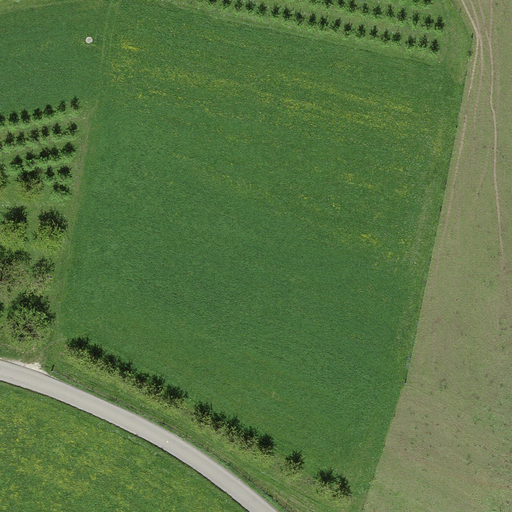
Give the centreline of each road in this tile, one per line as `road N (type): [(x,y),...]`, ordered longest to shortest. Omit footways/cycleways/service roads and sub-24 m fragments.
road 1 (track): [(34,378),(58,317),(111,0)]
road 2 (unclassified): [(0,365),(59,386),(232,484),(265,511)]
